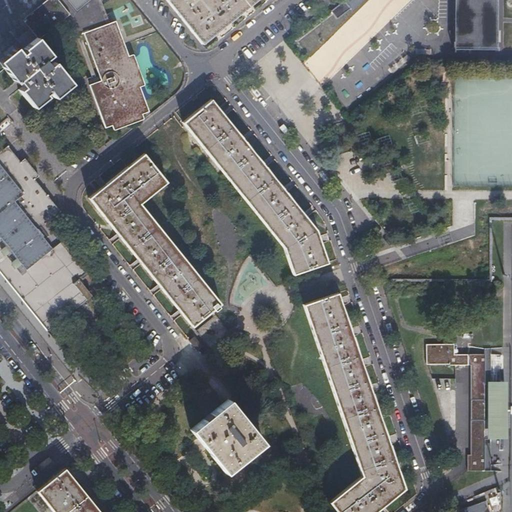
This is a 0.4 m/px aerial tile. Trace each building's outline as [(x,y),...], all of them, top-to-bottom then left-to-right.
[(22,19),(39,34),(41,37),(66,17),(51,0),(45,0),(41,4),(22,19)] [(51,0),(66,17),(78,32),(85,30),(109,21),(101,0),(51,0)] [(168,0),(181,17),(201,43),(218,29),(239,12),(254,0),(168,0)] [(343,0),(330,10),(336,18),(350,7),(344,0),(343,0)] [(344,0),(350,7),(352,9),(364,0),(344,0)] [(453,0),(453,38),(471,38),(471,48),(477,48),(477,49),(495,49),(495,0),(453,0)] [(109,21),(85,30),(101,78),(89,82),(100,112),(105,126),(149,109),(133,67),(116,20),(109,21)] [(471,38),(453,38),(453,48),(471,48),(471,38)] [(54,76),(43,60),(29,72),(25,76),(20,69),(3,83),(20,104),(22,103),(26,109),(24,111),(37,128),(50,116),(49,114),(53,111),(58,117),(74,104),(58,83),(53,87),(48,81),(54,76)] [(101,78),(99,74),(87,78),(89,82),(101,78)] [(284,247),(294,275),(327,263),(316,230),(212,99),(184,121),(284,247)] [(0,270),(47,329),(76,306),(91,294),(79,278),(86,272),(47,223),(61,212),(36,180),(8,144),(0,150),(0,270)] [(215,310),(220,306),(218,303),(220,302),(140,202),(166,180),(144,153),(130,165),(104,185),(89,197),(118,232),(140,260),(161,285),(182,311),(192,324),(213,307),(215,310)] [(337,294),(304,305),(361,474),(329,501),(337,511),(372,511),(403,487),(375,404),(337,294)] [(211,347),(220,340),(230,332),(216,315),(197,329),(211,347)] [(202,345),(194,335),(189,339),(197,349),(202,345)] [(144,346),(139,339),(126,348),(132,355),(144,346)] [(426,363),(437,363),(447,364),(447,365),(471,365),(471,454),(467,454),(467,470),(489,470),(490,435),(503,435),(503,412),(503,407),(504,384),(490,383),(491,353),(454,353),(454,344),(426,344),(426,363)] [(224,471),(261,440),(227,398),(190,428),(224,471)] [(100,511),(64,467),(50,479),(36,490),(54,511),(100,511)] [(457,511),(490,511),(486,500),(457,510),(457,511)]
